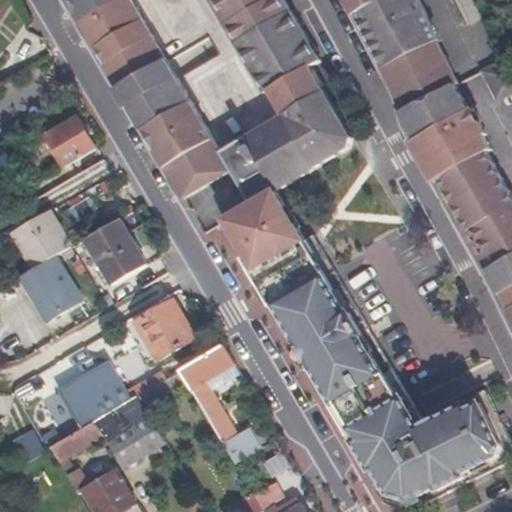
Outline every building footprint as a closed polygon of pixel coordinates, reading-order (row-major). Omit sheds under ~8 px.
[(183,201),(229,174),(249,208),(277,191),(287,186),(350,149),(353,139),(311,66),(321,58),(293,12),(285,0),(72,0),(70,10),(103,66),(118,91),(127,107),(183,201)] [(407,109),(458,83),(450,68),(436,41),(440,39),(419,0),(348,0),(355,14),(358,13),(399,95),(407,109)] [(511,90),(511,69),(506,57),(482,70),(497,99),(511,90)] [(497,283),(503,295),(506,293),(511,305),(511,308),(510,310),(511,314),(511,193),(492,154),(491,152),(494,149),(458,83),(407,109),(402,111),(418,139),(414,141),(436,180),(442,178),(471,231),(468,233),(497,283)] [(77,119),(44,138),(63,168),(94,150),(77,119)] [(244,255),(241,258),(269,306),(266,308),(379,501),(408,508),(505,459),(510,441),(480,387),(420,421),(331,270),(320,250),(312,254),(303,236),(289,212),(277,191),(249,208),(224,222),(244,255)] [(55,259),(68,251),(47,214),(9,235),(21,254),(32,272),(34,271),(55,259)] [(120,220),(85,241),(110,285),(146,265),(120,220)] [(312,254),(320,250),(310,232),(303,236),(312,254)] [(55,259),(34,271),(60,316),(81,304),(55,259)] [(32,272),(18,281),(44,325),(60,316),(34,271),(32,272)] [(173,303),(135,325),(156,363),(194,341),(173,303)] [(206,383),(234,367),(223,348),(180,373),(236,465),(260,451),(248,431),(238,436),(206,383)] [(63,388),(86,427),(93,424),(136,399),(148,392),(137,371),(118,382),(107,362),(63,388)] [(148,392),(136,399),(142,408),(157,398),(152,389),(148,392)] [(136,399),(93,424),(109,452),(120,470),(165,445),(142,408),(136,399)] [(49,449),(59,464),(92,445),(100,457),(109,452),(93,424),(86,427),(49,449)] [(37,428),(17,436),(27,460),(47,451),(37,428)] [(136,511),(115,477),(85,495),(94,511),(136,511)] [(273,482),(254,494),(255,497),(264,511),(263,511),(270,511),(277,507),(275,504),(281,499),(273,482)] [(263,511),(264,511),(255,497),(244,503),(248,511),(263,511)] [(205,511),(198,500),(188,507),(191,511),(205,511)]
